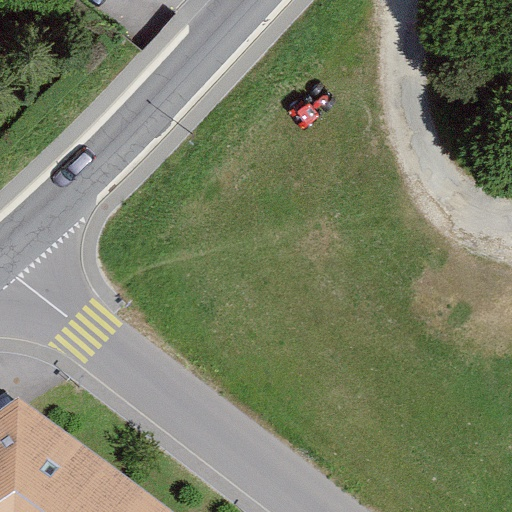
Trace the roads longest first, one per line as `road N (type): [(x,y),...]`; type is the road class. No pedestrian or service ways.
road 1 (residential): [(0,265),(320,511)]
road 2 (unclassified): [(255,0),(66,206),(0,264)]
